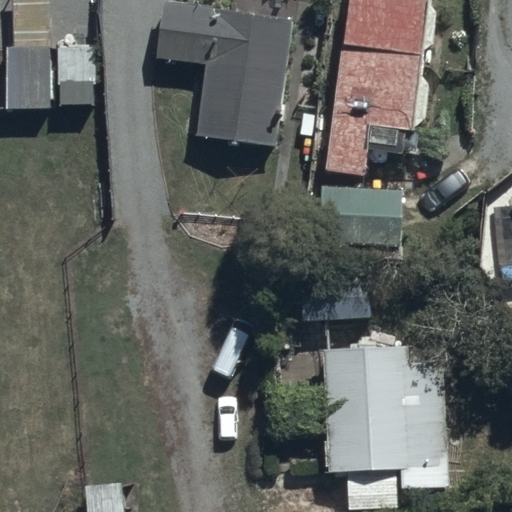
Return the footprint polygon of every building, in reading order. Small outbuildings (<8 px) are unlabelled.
[(432,0),(348,0),(325,174),(365,179),(369,152),(413,157),(432,0)] [(279,152),(292,16),(144,1),(137,64),(203,71),(196,143),(279,152)] [(403,195),(320,190),(317,250),(400,254),(403,195)] [(369,284),(303,283),(303,322),(369,323),(369,284)] [(406,351),(323,353),(326,475),(399,473),(400,493),(420,492),(420,511),(444,511),(444,490),(447,490),(444,365),(407,366),(406,351)]
